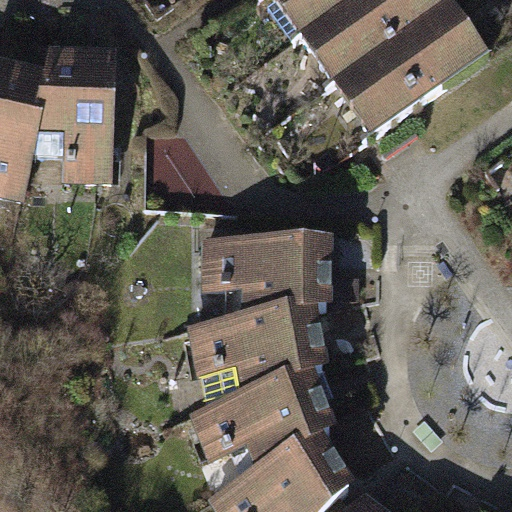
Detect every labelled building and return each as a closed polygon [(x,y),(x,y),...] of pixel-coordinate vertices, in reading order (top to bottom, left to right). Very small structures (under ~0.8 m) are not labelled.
[(443,0),(255,0),(359,153),(383,137),(488,66),(443,0)] [(117,194),(119,63),(50,56),(47,80),(32,193),(117,194)] [(0,210),(26,217),(32,193),(47,80),(0,69),(0,210)] [(330,325),(330,255),(205,253),(210,336),(313,327),(330,325)] [(313,327),(210,336),(184,339),(197,418),(301,386),(326,378),(313,327)] [(301,386),(197,418),(175,425),(215,509),(312,447),(325,439),(301,386)] [(312,447),(215,509),(210,511),(344,511),(353,505),(312,447)]
